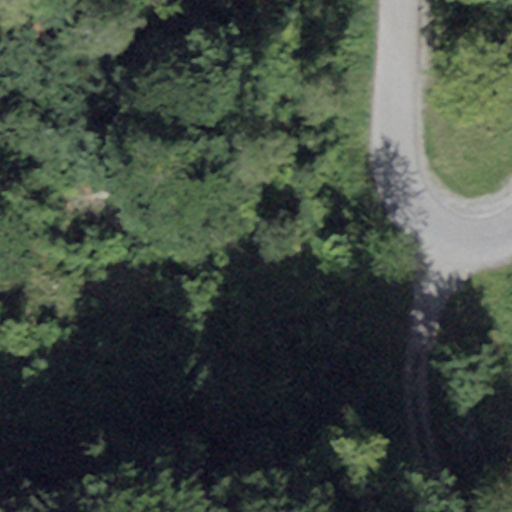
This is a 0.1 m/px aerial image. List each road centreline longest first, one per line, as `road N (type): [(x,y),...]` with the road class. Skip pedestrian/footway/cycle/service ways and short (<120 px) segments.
road 1 (unclassified): [(401,0),(402,159),(412,206),(431,234),(462,244),(511,232)]
road 2 (track): [(445,511),(414,400),(431,234)]
